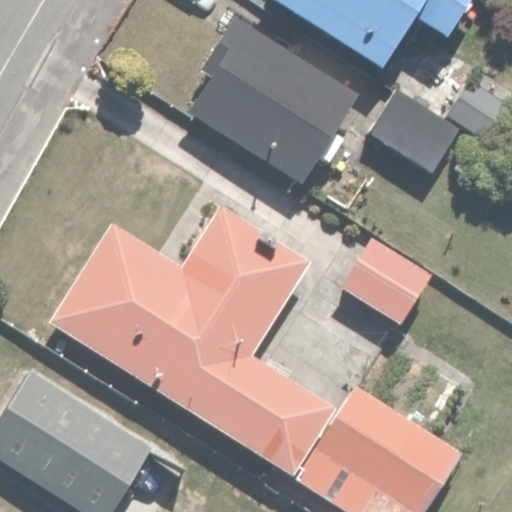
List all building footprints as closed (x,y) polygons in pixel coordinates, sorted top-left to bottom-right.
[(460,0),(256,0),(370,68),(406,9),(442,30),(460,0)] [(351,95),(222,12),(183,72),(198,82),(182,108),(295,181),(351,95)] [(511,108),(466,76),(441,111),(486,143),(511,108)] [(429,168),(451,129),(416,109),(424,95),(392,79),(363,131),(429,168)] [(175,263),(100,221),(42,324),(288,464),(324,400),(241,353),(297,256),(208,205),(175,263)] [(429,270),(361,230),(329,284),(397,324),(429,270)] [(20,366),(0,398),(0,465),(76,511),(106,511),(148,444),(20,366)] [(285,471),(347,511),(394,511),(402,501),(417,511),(456,450),(344,378),(285,471)]
